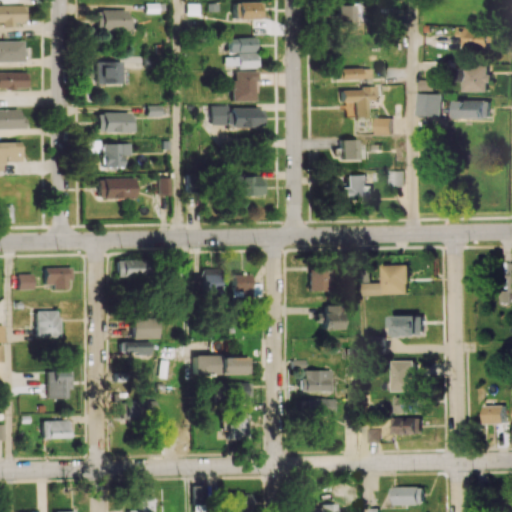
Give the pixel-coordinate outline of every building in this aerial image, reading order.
[(261,2),(232,2),(232,18),(261,19),(261,2)] [(357,4),(337,5),(338,26),(357,25),(357,4)] [(0,5),(0,21),(1,22),(1,26),(13,26),(13,21),(25,21),(25,5),(0,5)] [(94,28),(129,28),(129,10),(94,9),(94,28)] [(464,47),(493,48),(494,29),(457,28),(457,36),(464,37),(464,47)] [(226,37),(227,52),(255,51),(255,36),(226,37)] [(0,61),(22,61),(22,40),(0,40),(0,61)] [(256,67),(256,53),(230,54),(230,68),(256,67)] [(122,61),(94,62),(95,83),(122,82),(122,61)] [(490,91),(491,65),(458,65),(458,81),(465,81),(465,91),(490,91)] [(370,67),(336,68),(336,79),(371,78),(370,67)] [(28,72),(0,71),(0,88),(28,88),(28,72)] [(255,71),(233,71),(233,80),(226,80),(226,88),(229,88),(229,101),(254,101),(255,71)] [(377,100),(376,87),(340,88),(340,102),(354,101),(354,117),(367,116),(366,100),(377,100)] [(443,93),(419,92),(418,115),(443,116),(443,93)] [(457,100),(458,117),(492,117),(492,100),(457,100)] [(262,107),(209,106),(208,125),(262,127),(262,107)] [(0,128),(23,128),(23,116),(18,116),(18,109),(0,108),(0,128)] [(95,112),(95,131),(133,132),(133,113),(95,112)] [(377,134),(393,134),(393,117),(378,117),(377,134)] [(339,139),(340,159),(357,158),(357,139),(339,139)] [(129,155),(129,142),(101,143),(101,140),(87,140),(88,153),(101,152),(101,167),(122,166),(122,155),(129,155)] [(0,171),(2,171),(1,161),(18,161),(18,141),(0,141),(0,171)] [(390,186),(404,186),(404,170),(390,170),(390,186)] [(365,174),(345,175),(345,187),(338,187),(338,202),(365,201),(365,199),(372,199),(372,185),(365,185),(365,174)] [(230,176),(230,196),(263,195),(262,176),(230,176)] [(133,177),(96,178),(96,198),(133,197),(133,177)] [(170,177),(157,177),(158,196),(171,195),(170,177)] [(0,221),(10,222),(10,207),(0,206),(0,221)] [(115,259),(115,278),(144,279),(145,260),(115,259)] [(411,264),(386,264),(386,282),(367,282),(367,294),(411,294),(411,264)] [(42,284),(51,284),(50,288),(66,289),(66,280),(70,280),(70,267),(43,267),(42,284)] [(305,291),(324,291),(325,268),(306,268),(305,291)] [(201,297),(220,298),(221,270),(201,269),(201,297)] [(31,273),(15,274),(16,289),(31,288),(31,273)] [(170,290),(178,290),(179,274),(171,274),(170,290)] [(250,274),(230,274),(230,296),(250,297),(250,274)] [(321,330),(341,329),(341,305),(320,305),(321,330)] [(34,310),(34,337),(57,336),(57,310),(34,310)] [(424,314),(395,315),(395,335),(425,335),(424,314)] [(132,338),(159,338),(159,316),(132,317),(132,338)] [(151,341),(119,340),(118,354),(151,354),(151,341)] [(192,374),(218,374),(217,354),(192,355),(192,374)] [(219,374),(248,374),(248,357),(218,358),(219,374)] [(394,360),(394,390),(417,391),(417,360),(394,360)] [(329,370),(302,369),(302,378),(298,378),(298,390),(328,391),(329,370)] [(70,399),(70,370),(46,370),(46,398),(70,399)] [(250,382),(227,383),(227,398),(251,397),(250,382)] [(396,396),(396,411),(419,412),(419,396),(396,396)] [(299,398),(299,415),(333,414),(333,398),(299,398)] [(156,400),(127,401),(127,420),(157,420),(156,400)] [(505,405),(484,405),(484,423),(505,423),(505,405)] [(248,414),(226,414),(226,439),(247,439),(248,414)] [(424,416),(394,417),(394,434),(424,433),(424,416)] [(40,420),(40,438),(66,437),(65,419),(40,420)] [(381,428),(368,428),(369,442),(382,441),(381,428)] [(396,504),(426,504),(426,486),(396,486),(396,504)] [(223,511),(235,511),(248,511),(249,494),(224,493),(223,511)] [(152,511),(152,497),(134,497),(134,510),(125,510),(125,511),(152,511)] [(336,511),(336,503),(303,504),(302,511),(336,511)]
